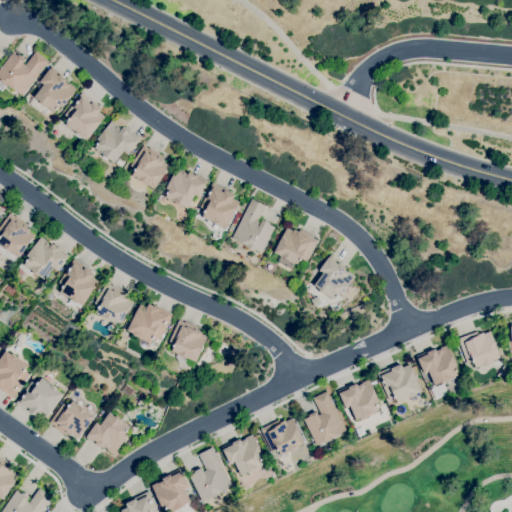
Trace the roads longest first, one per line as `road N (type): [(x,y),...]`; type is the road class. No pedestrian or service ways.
road 1 (residential): [(105,481),(79,489),(64,465),(0,418),(11,180),(140,272),(250,324),(298,376)]
road 2 (residential): [(408,327),(389,279),(350,228),(176,135),(29,20),(11,15)]
road 3 (residential): [(511,296),(408,327),(298,376),(105,481)]
road 4 (tertiary): [(112,0),(411,147),(511,179)]
road 5 (track): [(511,417),(464,424),(361,491),(298,511)]
road 6 (residential): [(344,116),(364,72),(388,55),(424,48),(511,55)]
